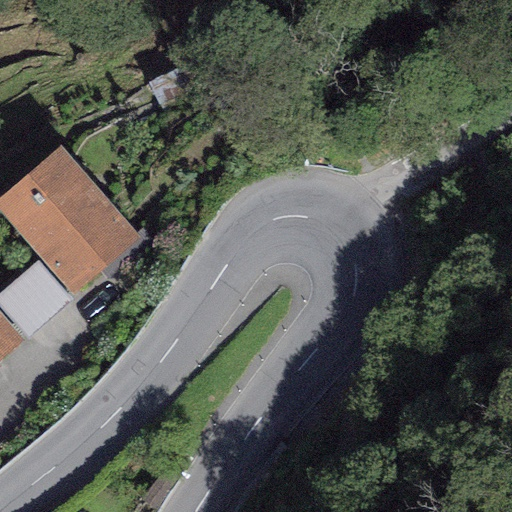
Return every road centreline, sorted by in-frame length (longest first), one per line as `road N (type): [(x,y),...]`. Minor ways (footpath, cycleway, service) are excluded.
road 1 (tertiary): [(331,228),(293,216),(248,235),(111,417),(0,511)]
road 2 (tertiary): [(191,511),(352,300),(351,252),(331,228)]
road 3 (unclassified): [(331,228),(511,120)]
